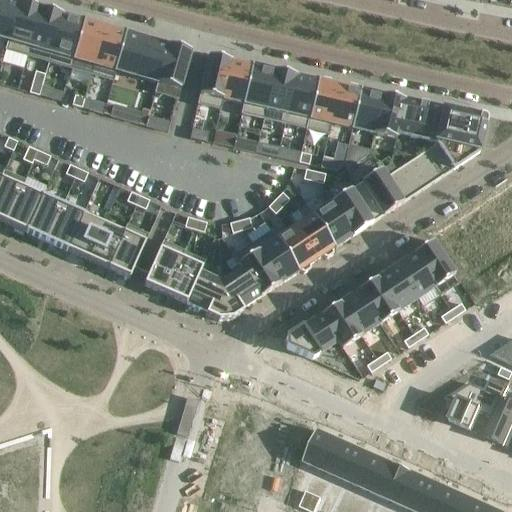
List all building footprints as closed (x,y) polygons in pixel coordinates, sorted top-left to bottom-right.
[(18,5),(0,0),(0,41),(6,43),(7,43),(18,5)] [(18,5),(7,43),(6,43),(4,52),(26,58),(40,11),(18,5)] [(61,17),(40,11),(26,58),(47,64),(61,17)] [(82,23),(61,17),(47,64),(69,71),(82,23)] [(104,29),(82,23),(69,71),(90,77),(104,29)] [(125,35),(104,29),(90,77),(112,83),(114,74),(125,35)] [(146,41),(125,35),(114,74),(135,80),(146,41)] [(168,47),(146,41),(135,80),(156,85),(157,86),(168,47)] [(190,54),(168,47),(157,86),(156,85),(153,95),(176,101),(190,54)] [(198,97),(196,107),(219,112),(221,102),(230,63),(207,58),(198,97)] [(230,63),(221,102),(242,107),(251,68),(230,63)] [(242,107),(240,116),(262,121),(273,73),(251,68),(242,107)] [(273,73),(262,121),(283,126),(294,78),(273,73)] [(294,78),(283,126),(305,131),(316,83),(294,78)] [(316,83),(305,131),(328,136),(330,127),(329,127),(338,88),(330,86),(329,82),(322,80),(318,83),(316,83)] [(41,88),(31,85),(28,95),(38,98),(41,88)] [(338,88),(329,127),(330,127),(350,132),(359,93),(357,92),(355,88),(348,86),(345,89),(338,88)] [(359,93),(350,132),(372,137),(381,98),(359,93)] [(83,100),(73,97),(71,107),(80,110),(83,100)] [(381,98),(372,137),(394,142),(396,136),(403,103),(381,98)] [(403,103),(396,136),(432,145),(440,111),(403,103)] [(126,112),(116,109),(113,119),(123,122),(126,112)] [(440,111),(432,145),(433,145),(432,146),(436,146),(452,172),(477,155),(484,126),(484,125),(484,124),(484,123),(483,122),(482,121),(481,120),(480,120),(440,111)] [(136,115),(126,112),(123,122),(133,125),(136,115)] [(191,130),(189,141),(206,144),(208,134),(191,130)] [(226,136),(223,148),(232,150),(234,138),(226,136)] [(7,140),(3,149),(12,153),(16,144),(7,140)] [(234,140),(232,150),(242,152),(245,143),(234,140)] [(432,149),(425,153),(442,178),(452,172),(436,146),(432,146),(432,149)] [(267,147),(265,157),(276,160),(278,149),(267,147)] [(27,149),(21,162),(31,166),(32,162),(34,163),(38,154),(27,149)] [(278,149),(276,160),(287,162),(289,152),(278,149)] [(425,153),(415,160),(432,185),(442,178),(425,153)] [(38,154),(34,163),(45,168),(49,159),(38,154)] [(300,155),(298,165),(308,167),(310,157),(300,155)] [(325,160),(323,171),(333,173),(336,163),(325,160)] [(415,160),(405,166),(422,192),(432,185),(415,160)] [(405,166),(395,173),(411,198),(422,192),(405,166)] [(68,167),(64,176),(73,180),(77,171),(68,167)] [(77,171),(73,180),(82,185),(87,175),(77,171)] [(304,172),(302,182),(312,184),(314,174),(304,172)] [(359,185),(349,191),(371,225),(381,218),(401,205),(385,179),(384,180),(379,172),(359,185)] [(395,173),(385,179),(401,205),(411,198),(395,173)] [(314,174),(312,184),(322,186),(324,176),(314,174)] [(20,190),(0,181),(0,223),(4,225),(20,190)] [(40,200),(20,190),(4,225),(25,235),(40,200)] [(349,191),(330,204),(352,237),(371,225),(349,191)] [(130,194),(125,204),(135,208),(139,199),(130,194)] [(281,195),(274,202),(281,209),(288,202),(281,195)] [(139,199),(135,208),(144,212),(148,203),(139,199)] [(45,243),(61,209),(40,200),(25,235),(45,243)] [(274,202),(267,209),(267,210),(274,216),(281,209),(274,202)] [(330,204),(311,216),(333,250),(352,237),(330,204)] [(66,253),(81,218),(61,209),(45,243),(66,253)] [(311,216),(293,229),(315,262),(321,258),(325,260),(331,256),(331,251),(333,250),(311,216)] [(86,262),(102,227),(81,218),(66,253),(86,262)] [(186,220),(183,229),(193,232),(196,223),(186,220)] [(248,220),(238,223),(241,233),(250,230),(248,221),(248,220)] [(196,223),(193,232),(202,235),(205,226),(205,225),(196,223)] [(238,223),(228,226),(231,236),(241,233),(238,223)] [(107,271),(122,236),(102,227),(86,262),(107,271)] [(275,241),(274,241),(296,274),(298,273),(303,275),(309,271),(308,266),(315,262),(293,229),(275,241)] [(270,233),(251,245),(278,286),(296,274),(274,241),(275,241),(270,233)] [(122,236),(107,271),(128,280),(143,245),(122,236)] [(162,243),(143,288),(164,297),(179,262),(180,262),(183,253),(162,243)] [(431,243),(412,256),(434,288),(433,289),(438,298),(458,285),(431,243)] [(251,245),(231,258),(240,271),(241,271),(259,299),(278,286),(251,245)] [(412,256),(393,268),(415,301),(433,289),(434,288),(412,256)] [(179,262),(164,297),(185,306),(199,275),(198,275),(200,271),(180,262),(179,262)] [(393,268),(375,280),(397,313),(415,301),(393,268)] [(240,271),(220,284),(223,322),(230,322),(241,314),(240,312),(259,299),(241,271),(240,271)] [(199,275),(185,306),(205,315),(204,317),(216,323),(223,322),(220,284),(199,275)] [(375,280),(356,293),(378,326),(397,313),(375,280)] [(356,293),(338,305),(360,338),(378,326),(356,293)] [(338,305),(319,317),(337,344),(336,345),(340,351),(360,338),(338,305)] [(459,306),(449,313),(454,319),(464,313),(459,306)] [(449,313),(439,319),(444,326),(454,319),(449,313)] [(319,317),(284,340),(285,350),(310,362),(311,361),(336,345),(337,344),(319,317)] [(422,330),(412,337),(417,344),(427,337),(422,330)] [(412,337),(402,344),(406,351),(417,344),(412,337)] [(511,349),(506,347),(498,352),(511,358),(511,349)] [(498,352),(490,358),(508,366),(511,358),(498,352)] [(385,355),(375,361),(379,368),(390,362),(385,355)] [(375,361),(365,368),(369,375),(379,368),(375,361)] [(500,369),(497,377),(508,382),(511,374),(500,369)] [(501,400),(502,401),(507,390),(489,382),(484,393),(469,386),(447,401),(456,405),(448,423),(470,432),(478,414),(491,420),(492,420),(501,400)] [(237,394),(230,419),(267,430),(272,411),(237,394)] [(511,429),(511,405),(502,401),(501,400),(492,420),(491,420),(483,438),(502,447),(510,429),(511,429)] [(230,419),(224,441),(261,452),(267,430),(230,419)] [(323,474),(337,442),(317,432),(302,465),(323,474)] [(224,441),(217,463),(255,474),(261,452),(224,441)] [(341,482),(356,450),(337,442),(323,474),(341,482)] [(360,490),(374,458),(356,450),(341,482),(360,490)] [(378,498),(393,466),(374,458),(360,490),(378,498)] [(217,463),(212,484),(249,495),(255,474),(217,463)] [(397,507),(411,475),(393,466),(378,498),(397,507)] [(409,511),(416,511),(430,483),(411,475),(397,507),(409,511)] [(438,511),(448,491),(430,483),(416,511),(438,511)] [(212,484),(206,505),(230,511),(244,511),(249,495),(212,484)] [(460,511),(467,499),(448,491),(438,511),(460,511)] [(305,511),(313,497),(305,493),(298,509),(305,511)] [(314,511),(320,500),(313,497),(305,511),(314,511)] [(483,511),(485,507),(467,499),(460,511),(483,511)]
